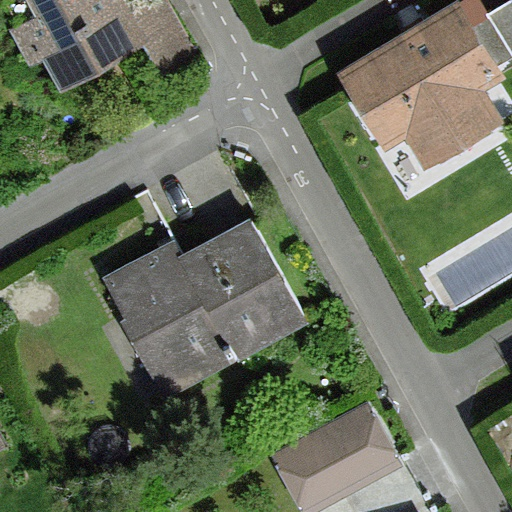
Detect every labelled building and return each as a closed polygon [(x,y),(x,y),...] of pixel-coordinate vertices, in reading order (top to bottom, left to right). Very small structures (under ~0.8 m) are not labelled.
[(49,57),(66,90),(148,46),(163,73),(201,52),(172,0),(146,0),(140,3),(138,0),(3,0),(38,63),(49,57)] [(468,20),(456,0),(439,0),(340,57),(380,126),(402,114),(419,144),(490,104),(472,72),(492,60),(468,20)] [(511,0),(501,0),(487,9),(511,49),(511,50),(511,0)] [(487,9),(468,20),(492,60),(511,49),(487,9)] [(179,235),(112,270),(173,388),(313,315),(261,213),(187,251),(179,235)] [(272,455),(303,511),(321,511),(405,467),(369,402),(272,455)] [(0,451),(11,445),(0,425),(0,451)]
